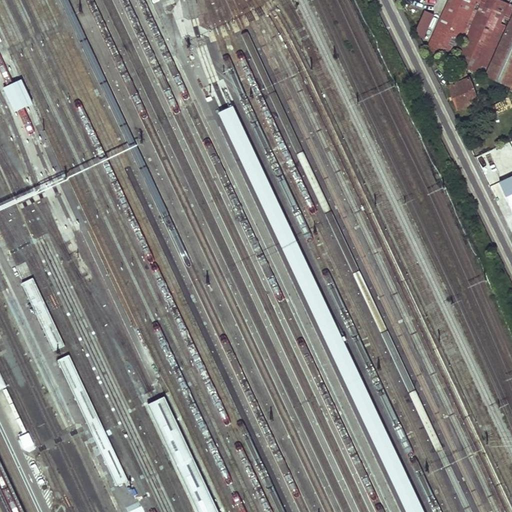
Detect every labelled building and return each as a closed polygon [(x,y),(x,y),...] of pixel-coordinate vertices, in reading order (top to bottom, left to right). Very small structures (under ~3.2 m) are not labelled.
[(511,6),(498,0),(448,0),(425,51),(511,88),(511,6)] [(433,16),(425,12),(416,33),(424,37),(433,16)] [(449,78),(452,84),(463,80),(461,73),(449,78)] [(452,84),(449,86),(458,110),(478,101),(469,78),(463,80),(452,84)] [(220,111),(408,511),(426,511),(234,104),(220,111)] [(511,178),(500,184),(511,209),(511,178)] [(33,278),(22,283),(54,351),(65,346),(33,278)] [(70,355),(58,360),(117,486),(128,481),(70,355)] [(219,511),(165,397),(148,405),(198,511),(219,511)]
